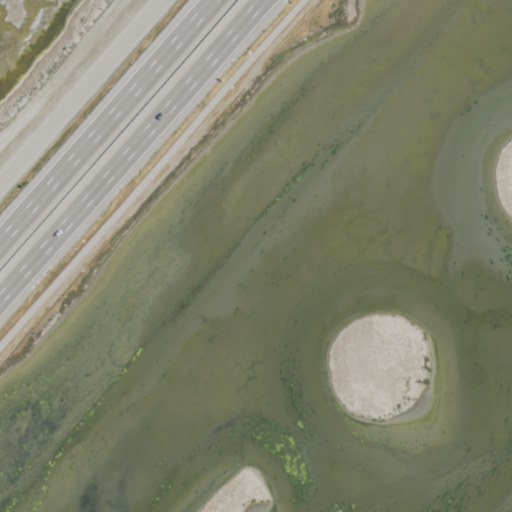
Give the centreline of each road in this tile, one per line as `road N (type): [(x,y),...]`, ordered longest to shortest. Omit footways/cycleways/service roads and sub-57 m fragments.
road 1 (motorway): [(0,305),(268,0)]
road 2 (motorway): [(218,0),(0,245)]
road 3 (residential): [(169,0),(0,191)]
